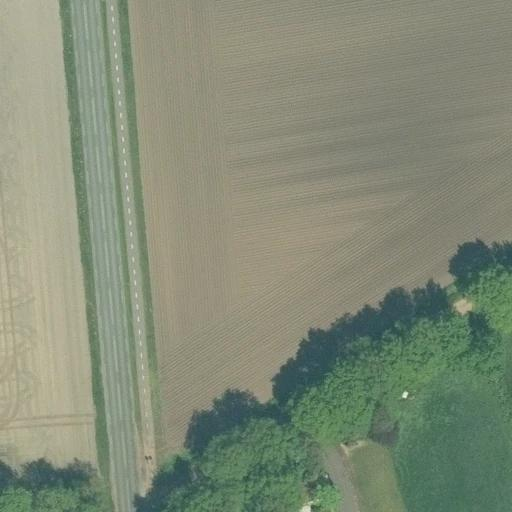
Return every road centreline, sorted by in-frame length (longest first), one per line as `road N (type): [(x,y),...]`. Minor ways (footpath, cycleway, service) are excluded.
road 1 (secondary): [(128,511),(86,0)]
road 2 (track): [(153,505),(511,276)]
